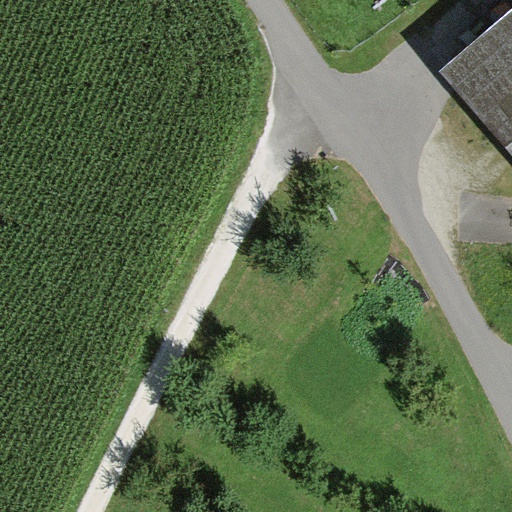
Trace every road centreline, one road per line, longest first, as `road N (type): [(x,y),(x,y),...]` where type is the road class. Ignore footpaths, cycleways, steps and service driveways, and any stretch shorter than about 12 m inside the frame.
road 1 (track): [(313,88),(252,186),(88,511)]
road 2 (track): [(313,88),(401,211),(511,409)]
